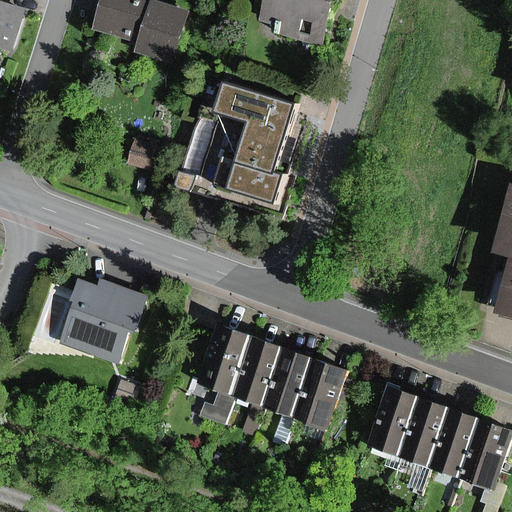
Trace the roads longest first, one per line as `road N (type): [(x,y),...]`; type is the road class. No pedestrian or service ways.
road 1 (residential): [(383,0),(298,296)]
road 2 (residential): [(36,205),(298,296)]
road 3 (residential): [(298,296),(511,378)]
road 4 (residential): [(63,0),(0,192)]
